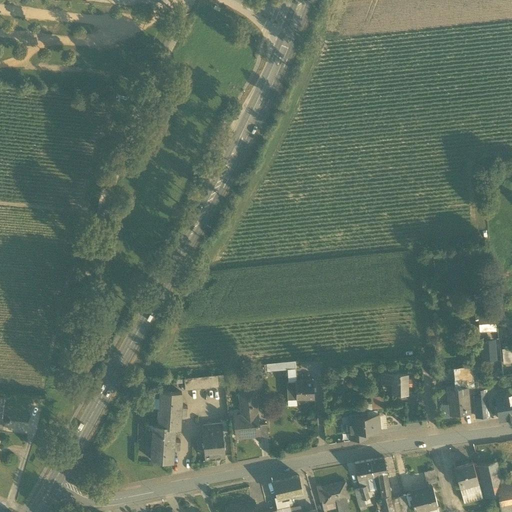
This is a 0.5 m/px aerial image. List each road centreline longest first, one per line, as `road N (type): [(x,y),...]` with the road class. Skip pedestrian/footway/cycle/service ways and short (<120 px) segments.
road 1 (primary): [(290,31),(231,161),(55,479)]
road 2 (tertiary): [(55,479),(89,497),(127,498),(511,429)]
road 3 (unclassified): [(187,0),(111,176),(60,382)]
